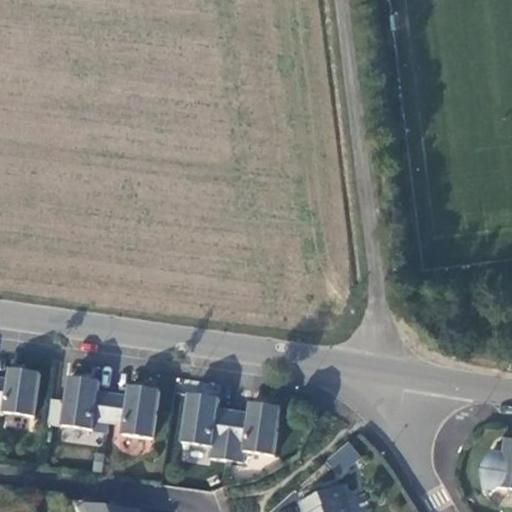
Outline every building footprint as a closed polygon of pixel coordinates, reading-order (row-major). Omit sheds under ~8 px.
[(27,385),(0,380),(0,425),(20,429),(21,424),(25,394),(27,385)] [(218,386),(184,384),(183,392),(217,394),(218,386)] [(87,393),(57,390),(56,400),(52,429),(51,439),(80,442),(82,433),(96,435),(100,405),(85,403),(87,393)] [(147,402),(117,398),(115,408),(100,405),(96,435),(111,437),(110,446),(140,451),(141,442),(145,412),(147,402)] [(206,410),(177,406),(175,416),(170,455),(199,459),(198,470),(214,472),(220,423),(205,420),(206,410)] [(268,418),(238,415),(237,425),(220,423),(214,472),(230,475),(232,464),(261,468),(266,429),(268,418)] [(339,477),(361,456),(347,441),(324,462),(339,477)] [(511,453),(493,451),(485,500),(511,503),(511,453)] [(337,511),(331,496),(289,511),(337,511)]
